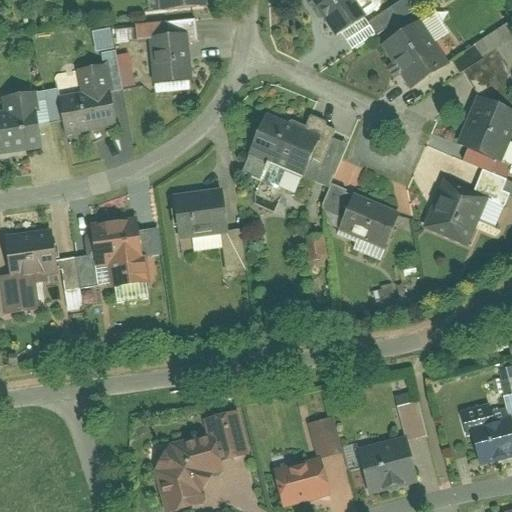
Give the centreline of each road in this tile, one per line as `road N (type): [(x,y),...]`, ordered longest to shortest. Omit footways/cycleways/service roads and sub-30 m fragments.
road 1 (unclassified): [(511,303),(413,344),(66,395)]
road 2 (residential): [(247,57),(208,115),(159,159),(117,181),(0,202)]
road 3 (residential): [(247,57),(356,103),(392,143)]
road 4 (residential): [(103,511),(66,395)]
